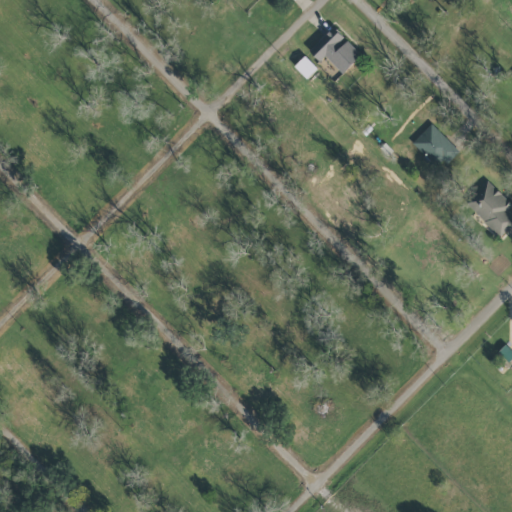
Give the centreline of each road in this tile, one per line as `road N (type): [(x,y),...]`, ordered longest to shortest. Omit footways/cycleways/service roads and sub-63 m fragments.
road 1 (residential): [(448,354),(95,0)]
road 2 (residential): [(0,325),(325,0)]
road 3 (residential): [(313,489),(0,171)]
road 4 (residential): [(290,511),(511,289)]
road 5 (residential): [(511,154),(358,0)]
